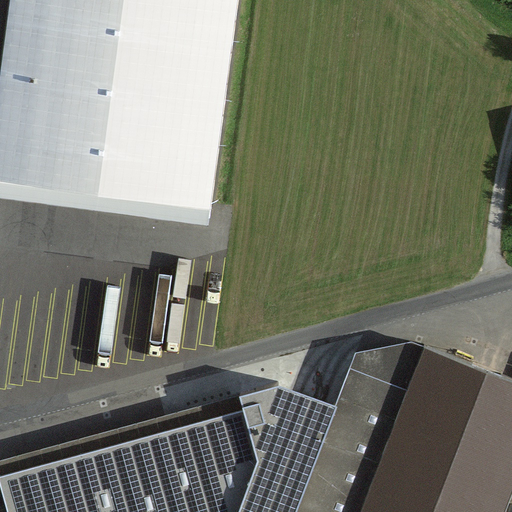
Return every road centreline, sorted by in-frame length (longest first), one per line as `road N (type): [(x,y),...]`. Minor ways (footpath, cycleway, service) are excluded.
road 1 (residential): [(511,280),(0,415)]
road 2 (track): [(511,138),(491,286)]
